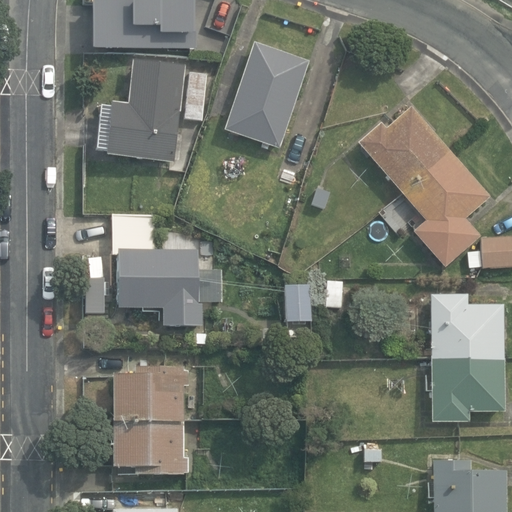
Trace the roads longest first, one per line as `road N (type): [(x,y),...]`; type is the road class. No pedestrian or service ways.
road 1 (residential): [(30,0),(30,511)]
road 2 (residential): [(511,72),(404,0)]
